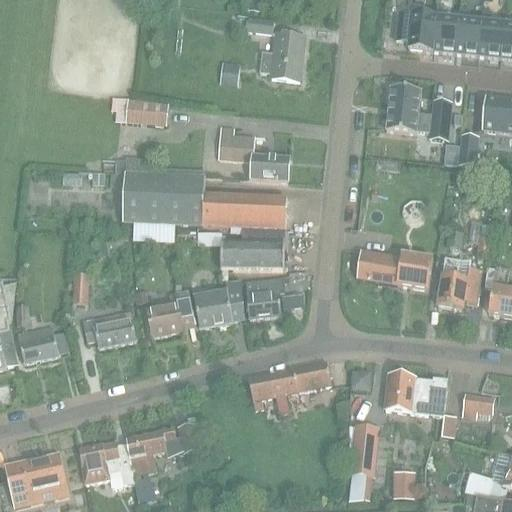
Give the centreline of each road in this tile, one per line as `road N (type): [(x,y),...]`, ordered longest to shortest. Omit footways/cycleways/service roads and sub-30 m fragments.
road 1 (tertiary): [(0,430),(321,346)]
road 2 (residential): [(321,346),(350,63)]
road 3 (tertiary): [(511,361),(321,346)]
road 4 (residential): [(350,63),(511,83)]
